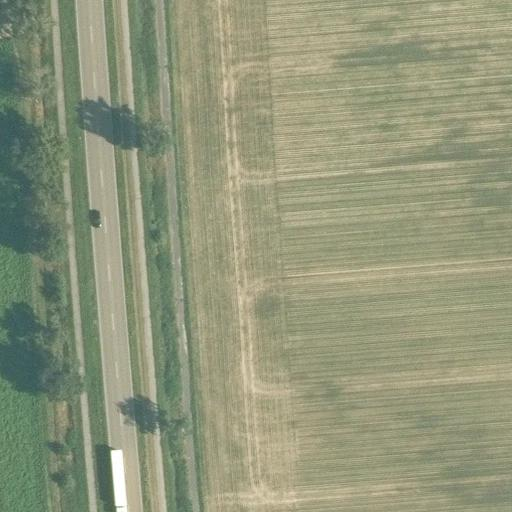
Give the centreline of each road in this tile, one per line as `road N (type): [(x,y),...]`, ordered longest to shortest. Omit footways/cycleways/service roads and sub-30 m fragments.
road 1 (track): [(60,511),(20,0)]
road 2 (primary): [(127,511),(88,0)]
road 3 (track): [(162,0),(200,511)]
